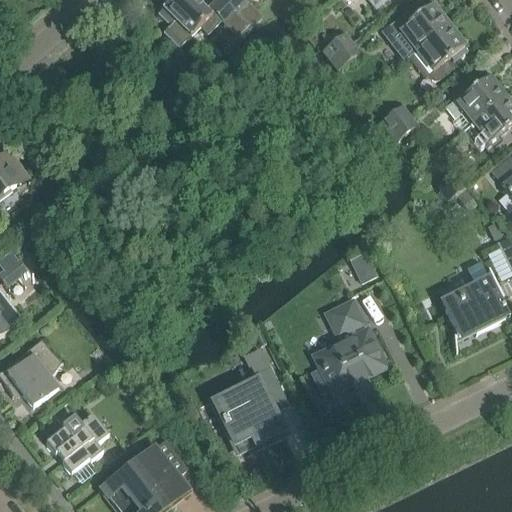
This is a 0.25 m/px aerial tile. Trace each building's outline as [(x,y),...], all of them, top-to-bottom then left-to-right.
[(248,30),(245,27),(218,1),(206,13),(193,0),(173,0),(175,1),(159,17),(171,29),(164,36),(179,52),(200,31),(207,38),(221,24),(237,40),(248,30)] [(219,0),(218,1),(245,27),(248,30),(251,33),(260,24),(254,18),(245,9),(247,7),(242,1),(243,0),(219,0)] [(365,0),(376,12),(390,0),(365,0)] [(429,9),(428,9),(416,19),(418,22),(411,27),(406,21),(384,38),(398,56),(405,65),(408,63),(447,32),(445,29),(448,27),(439,16),(437,19),(429,9)] [(362,39),(377,27),(374,23),(359,36),(362,39)] [(447,32),(408,63),(423,83),(428,80),(431,84),(433,85),(436,86),(439,85),(454,73),(447,64),(449,62),(452,65),(465,55),(457,45),(460,42),(452,31),(448,34),(447,32)] [(329,65),(353,47),(345,36),(321,55),(329,65)] [(337,75),(361,56),(353,47),(329,65),(337,75)] [(472,130),(503,104),(485,81),(472,91),(474,94),(469,98),(462,95),(453,103),(453,105),(444,112),(453,124),(452,126),(461,138),(472,130)] [(511,114),(503,104),(472,130),(481,141),(478,143),(485,152),(488,151),(492,156),(502,149),(511,142),(511,140),(511,114)] [(386,137),(409,119),(402,110),(379,128),(386,137)] [(418,130),(409,119),(386,137),(395,148),(418,130)] [(9,157),(0,163),(0,196),(2,199),(14,190),(13,188),(25,180),(9,157)] [(504,167),(491,177),(511,203),(511,165),(510,162),(504,167)] [(459,181),(435,200),(443,210),(457,200),(467,192),(459,181)] [(467,197),(459,203),(468,215),(476,209),(467,197)] [(511,246),(509,241),(498,247),(500,251),(487,258),(501,286),(511,280),(511,246)] [(0,281),(6,289),(25,274),(18,265),(0,278),(0,281)] [(508,323),(492,291),(480,267),(467,274),(475,291),(441,308),(458,343),(488,327),(493,330),(508,323)] [(0,341),(11,333),(0,318),(10,311),(0,297),(0,341)] [(318,375),(310,378),(322,401),(329,397),(332,403),(390,374),(369,331),(360,335),(359,333),(366,330),(356,309),(326,324),(337,344),(343,341),(344,343),(310,360),(318,375)] [(260,333),(252,336),(259,351),(267,347),(260,333)] [(55,362),(51,358),(47,353),(43,348),(41,345),(0,377),(0,383),(5,390),(8,393),(9,395),(10,397),(11,400),(12,402),(21,398),(32,413),(58,393),(50,383),(61,368),(62,369),(62,368),(58,364),(55,362)] [(213,408),(222,426),(221,427),(224,433),(225,432),(234,450),(251,442),(255,450),(283,437),(270,411),(284,404),(269,373),(254,381),(256,386),(213,408)] [(96,451),(108,441),(92,420),(80,430),(74,422),(62,432),(63,433),(46,448),(55,459),(60,456),(66,464),(61,468),(71,480),(89,465),(90,467),(102,458),(96,451)] [(154,454),(100,495),(113,511),(168,511),(188,497),(177,483),(187,475),(164,445),(154,454)]
